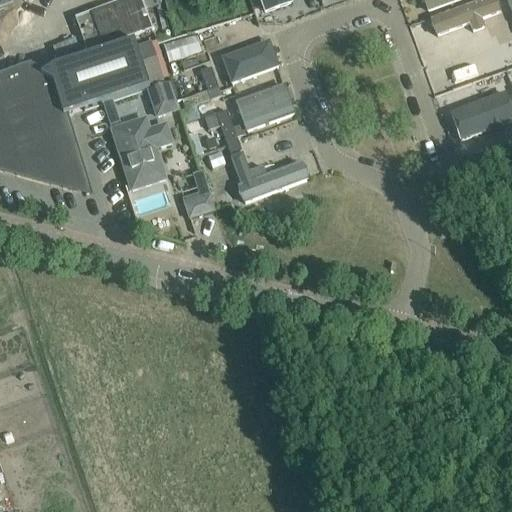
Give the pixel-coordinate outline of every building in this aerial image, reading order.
[(151,28),(140,0),(127,0),(75,20),(86,51),(151,28)] [(258,0),(264,17),(293,7),(290,0),(258,0)] [(422,0),(430,20),(485,0),(422,0)] [(505,22),(498,0),(432,24),(440,45),(505,22)] [(195,38),(164,48),(169,65),(200,54),(195,38)] [(0,171),(74,191),(83,181),(78,162),(64,118),(150,90),(134,44),(54,70),(42,78),(29,71),(0,81),(0,171)] [(222,63),(230,86),(279,68),(271,46),(222,63)] [(511,77),(511,60),(489,68),(483,50),(448,62),(461,96),(511,77)] [(221,99),(210,70),(200,74),(210,103),(221,99)] [(146,93),(155,122),(176,115),(167,86),(146,93)] [(300,118),(290,90),(237,109),(247,137),(300,118)] [(511,133),(511,103),(510,98),(451,120),(463,152),(511,133)] [(241,153),(226,114),(204,122),(208,133),(219,129),(230,157),(241,153)] [(145,122),(113,133),(132,192),(164,182),(154,151),(171,146),(165,128),(149,134),(145,122)] [(288,129),(254,140),(259,156),(293,145),(288,129)] [(196,134),(188,137),(195,159),(203,156),(196,134)] [(214,140),(205,143),(208,152),(217,149),(214,140)] [(220,154),(208,159),(212,171),(225,166),(220,154)] [(255,169),(251,158),(233,164),(245,198),(295,180),(287,158),(255,169)] [(209,199),(184,207),(188,222),(214,214),(209,199)]
